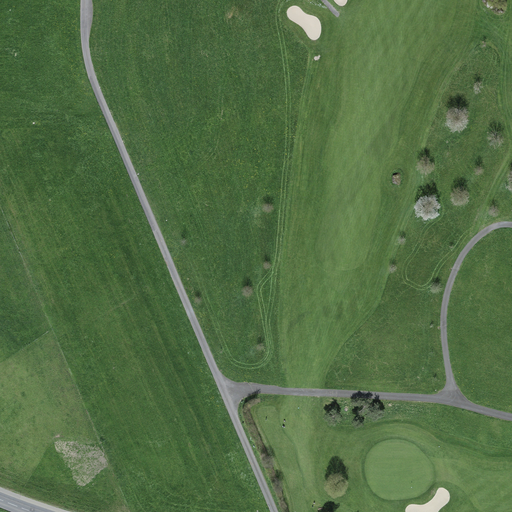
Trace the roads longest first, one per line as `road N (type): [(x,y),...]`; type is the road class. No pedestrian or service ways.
road 1 (unclassified): [(224,392),(99,95),(83,35),(85,0)]
road 2 (unclassified): [(224,392),(235,385),(453,400),(511,415)]
road 3 (unclassified): [(275,511),(224,392)]
